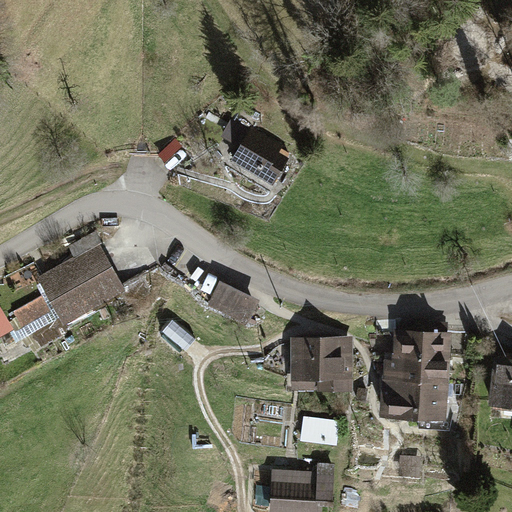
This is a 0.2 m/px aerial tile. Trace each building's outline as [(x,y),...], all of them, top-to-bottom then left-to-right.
[(230,159),(273,185),(289,158),(279,152),(283,146),(250,126),(248,130),(230,120),(221,136),(238,146),(230,159)] [(480,130),(456,130),(456,148),(480,147),(480,130)] [(100,243),(36,277),(60,323),(124,289),(100,243)] [(220,279),(208,302),(247,323),(259,300),(220,279)] [(0,304),(0,334),(13,327),(0,304)] [(379,416),(448,418),(451,329),(447,329),(448,322),(404,320),(403,328),(392,328),(391,358),(381,358),(379,416)] [(353,336),(290,336),(290,390),(353,390),(353,336)] [(493,355),(488,402),(511,404),(511,351),(500,351),(499,355),(493,355)] [(339,420),(304,416),(301,441),(337,445),(339,420)] [(317,471),(272,469),(269,511),(333,511),(336,463),(317,462),(317,471)]
